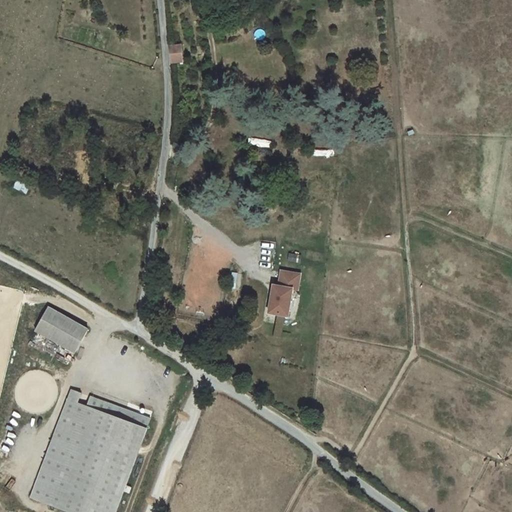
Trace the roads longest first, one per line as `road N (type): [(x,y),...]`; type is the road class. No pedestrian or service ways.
road 1 (unclassified): [(160,0),(165,151),(135,330)]
road 2 (track): [(400,511),(201,372)]
road 3 (track): [(201,372),(0,255)]
road 4 (track): [(201,372),(150,511)]
